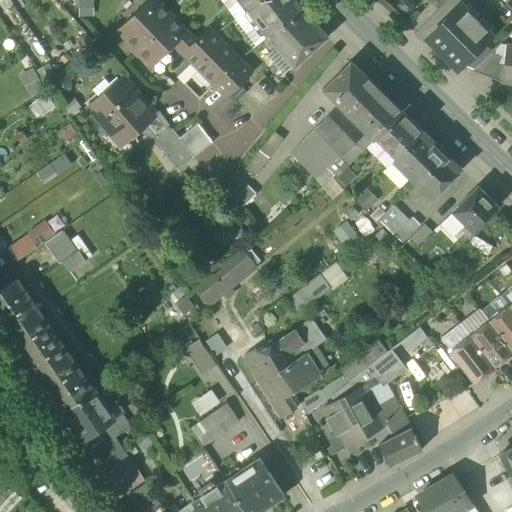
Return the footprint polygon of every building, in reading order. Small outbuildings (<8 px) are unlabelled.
[(93,0),(79,0),(80,18),(94,17),(93,0)] [(149,0),(119,30),(153,66),(176,44),(187,32),(156,0),(149,0)] [(243,0),(221,0),(237,19),(249,10),(251,9),(243,0)] [(243,0),(251,9),(263,0),(243,0)] [(295,0),(294,1),(293,0),(263,0),(251,9),(249,10),(269,36),(302,8),(295,0)] [(432,0),(431,2),(439,9),(446,0),(432,0)] [(428,38),(459,70),(493,36),(462,4),(428,38)] [(269,37),(277,46),(294,65),(295,66),(327,37),(302,8),(269,37)] [(249,10),(237,19),(234,21),(254,49),(269,36),(249,10)] [(201,69),(213,81),(236,58),(208,29),(196,41),(184,52),(193,61),(201,69)] [(176,44),(184,52),(196,41),(187,32),(176,44)] [(499,64),(504,65),(507,44),(502,44),(492,52),(502,57),(499,64)] [(502,82),(511,83),(511,44),(507,44),(504,65),(502,82)] [(285,72),(294,65),(277,46),(269,54),(285,72)] [(502,57),(492,52),(474,70),(474,72),(502,82),(504,65),(499,64),(502,57)] [(213,81),(228,96),(252,74),(236,58),(213,81)] [(185,85),(201,69),(193,61),(179,75),(177,77),(179,79),(179,78),(185,85)] [(375,141),(377,138),(404,112),(352,61),(323,89),(368,134),(375,141)] [(46,87),(33,68),(19,77),(33,96),(46,87)] [(102,101),(115,89),(105,79),(93,90),(100,98),(102,101)] [(89,108),(122,145),(144,126),(156,115),(139,95),(138,96),(125,81),(115,89),(102,101),(100,98),(89,108)] [(56,107),(47,94),(33,104),(42,117),(56,107)] [(82,107),(74,97),(62,105),(70,116),(82,107)] [(161,111),(156,115),(144,126),(153,138),(154,138),(154,137),(169,126),(170,124),(161,111)] [(377,138),(397,158),(423,132),(404,112),(377,138)] [(367,148),(375,141),(368,134),(364,137),(355,128),(348,136),(327,117),(301,143),(292,152),(318,176),(328,167),(338,177),(339,177),(348,167),(367,148)] [(198,124),(189,131),(204,150),(213,143),(198,124)] [(178,170),(194,157),(180,138),(175,132),(169,126),(154,137),(154,138),(178,170)] [(194,157),(204,150),(189,131),(180,138),(194,157)] [(246,169),(256,177),(285,139),(275,132),(246,169)] [(461,169),(423,132),(397,158),(395,160),(412,177),(433,198),(461,169)] [(387,168),(395,160),(397,158),(377,138),(375,141),(367,148),(387,168)] [(65,154),(51,164),(59,175),(74,165),(65,154)] [(395,160),(387,168),(383,172),(400,189),(412,177),(395,160)] [(59,175),(51,164),(38,173),(46,184),(59,175)] [(339,177),(338,177),(336,179),(346,189),(358,177),(348,167),(339,177)] [(330,180),(322,187),(334,200),(346,189),(336,179),(335,179),(330,180)] [(233,202),(241,210),(257,194),(249,185),(233,202)] [(462,228),(469,235),(498,206),(478,186),(453,212),(466,225),(462,228)] [(379,200),(368,189),(357,201),(367,211),(379,200)] [(380,220),(395,235),(409,220),(395,205),(380,220)] [(466,225),(453,212),(440,225),(453,238),(462,228),(466,225)] [(395,235),(403,243),(420,226),(412,218),(395,235)] [(29,235),(38,248),(56,235),(45,221),(28,233),(29,235)] [(358,235),(347,221),(333,231),(344,245),(358,235)] [(242,224),(223,226),(225,247),(244,245),(242,224)] [(411,239),(418,246),(432,231),(425,224),(411,239)] [(45,243),(60,264),(63,262),(77,252),(70,241),(63,231),(45,243)] [(9,248),(18,261),(38,248),(29,235),(9,248)] [(78,235),(70,241),(77,252),(85,263),(94,257),(78,235)] [(71,273),(85,263),(77,252),(63,262),(71,273)] [(244,252),(233,261),(246,275),(257,266),(244,252)] [(197,291),(209,306),(224,294),(228,291),(239,282),(246,275),(233,261),(197,291)] [(337,262),(321,274),(332,287),(334,289),(349,278),(337,262)] [(321,274),(320,273),(297,292),(307,304),(309,307),(332,287),(321,274)] [(0,291),(0,319),(10,334),(41,313),(18,279),(0,291)] [(511,304),(511,287),(501,296),(509,306),(511,304)] [(298,312),(307,304),(297,292),(288,300),(298,312)] [(195,308),(187,296),(176,304),(184,316),(195,308)] [(509,306),(501,296),(482,310),(490,321),(509,306)] [(511,309),(509,306),(490,321),(511,349),(511,309)] [(490,321),(482,310),(480,308),(461,323),(471,336),(490,321)] [(10,334),(40,378),(71,356),(41,313),(10,334)] [(296,330),(267,348),(280,369),(307,352),(316,346),(327,339),(313,319),(297,330),(296,330)] [(511,349),(490,321),(471,336),(496,367),(511,354),(511,349)] [(471,336),(461,323),(442,338),(452,350),(471,336)] [(404,339),(412,349),(428,336),(420,327),(404,339)] [(218,333),(203,344),(213,358),(228,348),(218,333)] [(477,382),(496,367),(471,336),(452,350),(461,362),(477,382)] [(203,344),(200,339),(187,348),(204,374),(217,365),(213,358),(203,344)] [(412,349),(404,339),(388,352),(368,368),(363,371),(350,381),(357,389),(367,383),(368,384),(369,384),(372,381),(375,386),(380,382),(384,387),(386,385),(407,369),(399,358),(412,349)] [(345,375),(350,381),(363,371),(368,368),(388,352),(379,341),(342,369),(345,375)] [(316,346),(307,352),(322,376),(331,369),(316,346)] [(259,382),(280,369),(267,348),(259,353),(257,349),(244,357),(259,382)] [(322,376),(307,352),(280,369),(294,392),(322,376)] [(63,411),(64,411),(94,390),(71,356),(40,378),(63,411)] [(452,369),(468,389),(477,382),(461,362),(452,369)] [(297,408),(293,402),(289,395),(294,392),(280,369),(259,382),(281,417),(281,418),(297,408)] [(345,375),(331,384),(321,391),(327,399),(332,395),(337,392),(350,381),(345,375)] [(357,389),(350,381),(337,392),(332,395),(336,401),(357,389)] [(380,404),(393,397),(386,385),(384,387),(380,382),(375,386),(372,381),(369,384),(380,404)] [(374,432),(389,424),(379,405),(380,404),(369,384),(368,384),(367,383),(357,389),(336,401),(324,408),(338,433),(330,437),(335,446),(329,449),(333,455),(374,432)] [(96,389),(94,390),(64,411),(83,439),(84,440),(104,426),(120,415),(108,399),(105,401),(96,389)] [(221,403),(212,390),(192,404),(201,416),(221,403)] [(300,403),(308,414),(327,399),(321,391),(320,390),(300,403)] [(298,399),(294,392),(289,395),(293,402),(298,399)] [(396,436),(410,429),(405,419),(393,397),(380,404),(379,405),(389,424),(396,436)] [(192,428),(204,446),(239,421),(228,404),(192,428)] [(104,426),(106,429),(124,417),(122,414),(120,415),(104,426)] [(106,429),(113,439),(131,427),(124,417),(106,429)] [(410,429),(396,436),(389,424),(374,432),(381,444),(390,463),(392,465),(423,450),(421,446),(411,428),(410,429)] [(153,442),(146,432),(135,440),(142,450),(153,442)] [(97,450),(110,469),(128,456),(116,438),(97,450)] [(511,448),(500,454),(511,477),(511,448)] [(260,459),(226,481),(247,511),(258,511),(284,495),(260,459)] [(428,511),(458,511),(473,503),(454,475),(419,496),(428,511)] [(194,503),(200,511),(199,511),(247,511),(226,481),(194,502),(194,503)] [(138,511),(143,511),(158,502),(146,483),(128,496),(138,511)] [(478,511),(473,503),(458,511),(478,511)]
